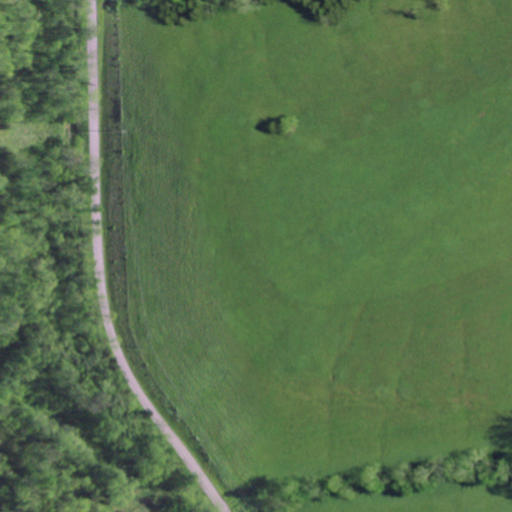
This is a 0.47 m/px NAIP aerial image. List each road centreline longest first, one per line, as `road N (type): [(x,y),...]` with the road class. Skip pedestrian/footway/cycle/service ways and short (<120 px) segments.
road 1 (residential): [(227,511),(136,386),(105,316),(96,238),(93,0)]
road 2 (residential): [(178,442),(133,460),(69,437),(0,380)]
